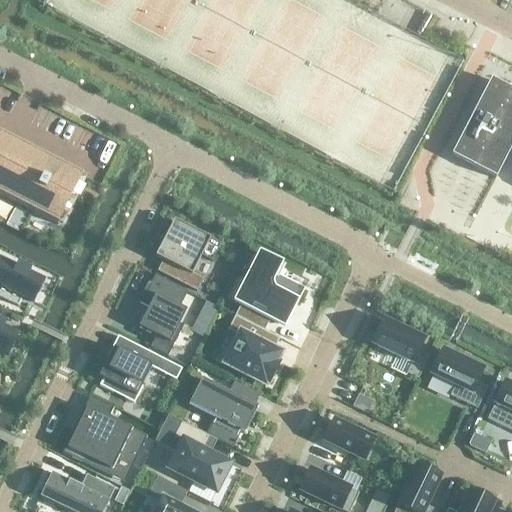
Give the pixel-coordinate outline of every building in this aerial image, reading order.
[(511,91),(491,81),(451,157),(495,179),(496,180),(511,147),(511,91)] [(83,177),(0,134),(0,196),(31,212),(58,226),(83,177)] [(10,220),(6,227),(17,233),(21,226),(10,220)] [(220,246),(174,222),(155,258),(163,261),(157,272),(197,292),(203,280),(193,274),(201,257),(212,263),(220,246)] [(304,291),(305,289),(276,274),(279,267),(257,256),(234,302),(242,306),(269,320),(277,324),(288,301),(296,305),(303,291),(304,291)] [(23,299),(32,303),(44,279),(1,259),(0,261),(0,288),(1,289),(0,290),(0,298),(19,307),(23,299)] [(187,292),(155,276),(142,303),(139,301),(138,303),(149,308),(139,328),(156,337),(150,348),(168,358),(184,327),(179,325),(186,311),(179,308),(187,292)] [(269,320),(242,306),(236,317),(264,331),(269,320)] [(273,351),(279,339),(264,331),(236,317),(229,330),(239,336),(225,365),(256,380),(265,384),(266,382),(269,384),(279,366),(275,364),(280,354),(273,351)] [(391,369),(406,377),(407,375),(418,380),(428,358),(418,353),(424,341),(384,322),(382,325),(373,345),(397,357),(391,369)] [(0,353),(6,357),(18,333),(0,324),(0,353)] [(119,351),(133,358),(138,348),(118,337),(108,357),(109,358),(110,356),(115,358),(119,351)] [(133,358),(119,351),(115,358),(110,356),(109,358),(98,378),(103,380),(99,386),(134,404),(135,403),(133,402),(140,388),(142,389),(142,388),(151,368),(174,380),(180,369),(138,348),(133,358)] [(443,352),(432,376),(455,387),(450,397),(477,410),(487,388),(477,383),(483,371),(443,352)] [(199,379),(187,403),(215,418),(206,436),(211,438),(233,449),(241,433),(245,435),(258,409),(251,406),(254,400),(257,395),(251,392),(234,383),(229,394),(199,379)] [(511,386),(505,383),(495,404),(488,421),(511,432),(511,386)] [(359,396),(353,408),(368,415),(374,402),(359,396)] [(87,425),(94,412),(108,419),(113,409),(90,398),(74,430),(77,432),(82,423),(87,425)] [(147,437),(125,426),(125,427),(108,419),(94,412),(87,425),(82,423),(77,432),(74,430),(62,454),(81,463),(84,456),(113,470),(118,459),(131,465),(144,438),(146,439),(147,437)] [(382,444),(334,421),(324,442),(354,457),(372,465),(382,444)] [(204,451),(211,438),(206,436),(182,423),(174,437),(182,441),(168,470),(213,493),(216,494),(231,465),(204,451)] [(474,435),(469,445),(470,448),(485,455),(491,443),(474,435)] [(417,467),(394,511),(437,511),(426,507),(440,478),(417,467)] [(353,468),(351,474),(360,478),(362,473),(353,468)] [(310,471),(300,492),(307,495),(341,511),(350,511),(359,494),(355,492),(340,485),(310,471)] [(355,492),(361,479),(347,472),(340,485),(355,492)] [(84,490),(52,474),(40,499),(41,499),(67,511),(104,511),(115,490),(90,478),(84,490)] [(189,511),(180,507),(187,495),(157,479),(149,494),(161,500),(154,511),(189,511)] [(121,490),(115,503),(122,506),(128,493),(121,490)] [(378,490),(375,498),(386,503),(389,495),(378,490)] [(460,511),(489,511),(494,503),(470,492),(461,511),(460,511)]
